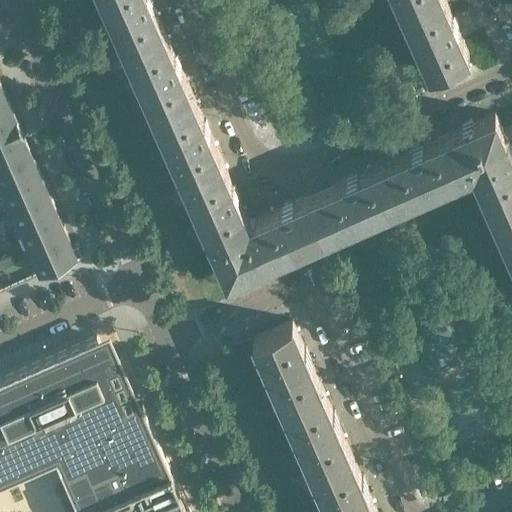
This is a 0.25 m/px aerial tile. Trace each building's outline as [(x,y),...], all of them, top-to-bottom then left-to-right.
[(163,27),(151,0),(104,0),(124,44),(163,27)] [(469,54),(456,25),(458,25),(453,15),(452,16),(445,0),(413,0),(401,6),(430,71),(469,54)] [(192,91),(179,64),(181,63),(176,53),(175,54),(163,27),(124,44),(153,109),(192,91)] [(220,156),(208,129),(209,128),(205,119),(204,119),(192,91),(153,109),(181,173),(220,156)] [(0,99),(0,123),(15,117),(6,97),(0,99)] [(511,151),(511,150),(503,130),(495,112),(474,122),(473,120),(464,125),(464,126),(450,132),(466,166),(471,164),(473,169),(511,151)] [(0,123),(0,146),(24,136),(15,117),(0,123)] [(466,166),(450,132),(422,144),(422,143),(412,147),(412,149),(385,161),(402,200),(468,171),(466,166)] [(0,146),(0,170),(33,156),(24,136),(0,146)] [(511,228),(511,151),(473,169),(502,233),(511,228)] [(0,170),(0,181),(5,192),(42,176),(33,156),(0,170)] [(249,221),(237,193),(238,193),(234,183),(232,184),(220,156),(181,173),(210,238),(249,221)] [(340,228),(383,209),(402,200),(385,161),(357,173),(356,172),(347,176),(347,178),(321,189),(292,202),(292,201),(282,205),(283,206),(254,219),(257,223),(272,258),(340,228)] [(5,192),(13,212),(50,195),(42,176),(5,192)] [(13,212),(22,232),(59,215),(50,195),(13,212)] [(22,232),(31,251),(68,235),(59,215),(22,232)] [(272,258),(257,223),(251,226),(249,221),(210,238),(227,277),(249,268),(249,269),(259,265),(258,264),(272,258)] [(511,228),(502,233),(511,256),(511,228)] [(31,251),(41,273),(83,254),(78,243),(73,245),(68,235),(31,251)] [(1,260),(4,268),(14,263),(11,256),(1,260)] [(321,384),(309,357),(310,356),(306,347),(305,347),(292,319),(253,336),(282,401),(321,384)] [(0,471),(62,444),(91,511),(190,511),(143,405),(142,405),(142,404),(129,410),(97,336),(84,342),(84,341),(0,378),(0,471)] [(350,449),(337,421),(339,421),(334,411),(333,411),(321,384),(282,401),(311,466),(350,449)] [(377,511),(366,486),(367,486),(363,476),(362,477),(350,449),(311,466),(330,511),(377,511)]
